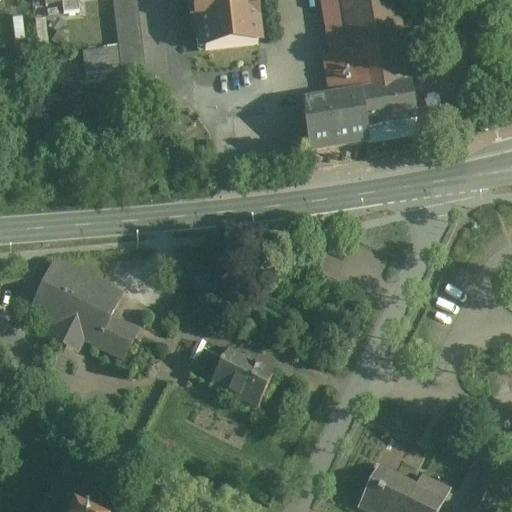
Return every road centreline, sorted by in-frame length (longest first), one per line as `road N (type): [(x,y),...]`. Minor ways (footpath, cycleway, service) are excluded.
road 1 (tertiary): [(427,183),(228,214),(0,232)]
road 2 (residential): [(297,511),(428,241),(427,183)]
